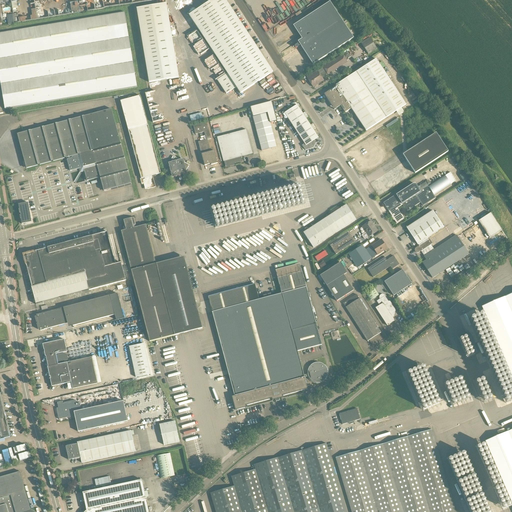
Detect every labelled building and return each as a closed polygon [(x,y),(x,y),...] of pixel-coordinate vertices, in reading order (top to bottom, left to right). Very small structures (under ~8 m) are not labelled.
[(240,94),(273,72),(225,0),(212,0),(189,16),(227,74),(217,80),(226,94),(236,87),(240,94)] [(78,2),(70,3),(72,14),(80,13),(78,2)] [(300,46),(313,65),(353,38),(331,3),(293,26),(302,39),(298,42),(299,43),(295,46),(294,46),(294,47),(295,47),(295,48),(296,48),(297,48),(300,46)] [(179,77),(166,4),(137,9),(149,82),(179,77)] [(124,12),(0,33),(0,80),(5,109),(137,87),(124,12)] [(14,14),(11,15),(7,15),(9,25),(15,25),(14,17),(14,14)] [(361,43),(368,54),(377,49),(370,37),(361,43)] [(323,68),(318,72),(307,78),(313,87),(324,81),(322,78),(327,74),(328,75),(347,63),(346,61),(351,56),(348,52),(342,55),(343,56),(323,68)] [(351,109),(366,131),(406,104),(375,59),(336,86),(324,94),(334,110),(340,106),(345,113),(351,109)] [(161,174),(159,169),(140,96),(120,101),(141,178),(140,179),(141,182),(143,182),(144,187),(145,188),(146,189),(148,189),(156,187),(152,176),(161,174)] [(304,144),(302,146),(305,151),(313,148),(316,143),(314,140),(318,138),(297,105),(284,113),(304,144)] [(17,134),(26,169),(31,167),(72,156),(73,158),(67,159),(70,171),(79,169),(80,173),(84,172),(87,181),(98,178),(97,172),(99,172),(104,191),(131,184),(111,109),(17,134)] [(190,116),(191,122),(203,119),(201,113),(190,116)] [(276,147),(267,113),(253,117),(262,151),(276,147)] [(217,163),(214,151),(210,152),(207,140),(211,139),(206,122),(193,126),(195,134),(204,132),(206,141),(198,143),(204,166),(211,164),(211,165),(217,163)] [(246,130),(217,138),(223,162),(224,162),(226,167),(242,163),(241,157),(253,154),(246,130)] [(406,160),(370,184),(379,197),(414,173),(415,173),(448,151),(436,133),(403,155),(406,160)] [(183,159),(180,160),(176,158),(174,161),(168,163),(170,169),(169,171),(171,173),(172,178),(178,177),(181,176),(182,174),(183,175),(184,175),(187,174),(186,171),(186,170),(189,166),(189,165),(184,162),(183,159)] [(434,196),(451,185),(450,184),(456,181),(450,173),(445,176),(445,175),(428,186),(425,182),(418,187),(416,184),(413,184),(396,195),(385,202),(383,203),(388,211),(397,224),(404,219),(397,208),(402,205),(407,212),(420,203),(423,206),(436,198),(434,196)] [(21,219),(22,224),(32,222),(28,203),(18,205),(19,209),(19,210),(19,213),(21,213),(21,215),(20,216),(20,219),(21,219)] [(304,233),(313,248),(335,234),(356,220),(346,205),(325,218),(304,233)] [(418,253),(421,251),(433,244),(429,237),(444,228),(433,211),(406,228),(417,245),(418,244),(419,246),(416,248),(415,248),(415,249),(415,250),(414,250),(415,251),(415,252),(416,253),(417,253),(418,253)] [(489,238),(502,230),(491,213),(478,221),(489,238)] [(156,264),(146,225),(136,227),(134,218),(129,219),(128,218),(126,218),(126,220),(123,220),(126,230),(121,232),(131,271),(149,342),(174,336),(156,264)] [(363,235),(366,239),(376,232),(372,225),(373,224),(371,221),(362,227),(366,233),(363,235)] [(36,304),(126,280),(121,263),(113,234),(98,237),(97,234),(58,245),(23,254),(32,287),(31,287),(36,304)] [(336,255),(355,242),(349,234),(330,246),(336,255)] [(456,236),(424,257),(426,260),(422,263),(432,278),(469,254),(456,236)] [(358,268),(369,261),(370,263),(373,261),(371,259),(387,249),(381,240),(372,246),(372,247),(366,251),(364,247),(350,256),(358,268)] [(315,256),(317,261),(328,255),(325,250),(315,256)] [(390,267),(392,270),(399,265),(393,256),(386,261),(384,258),(367,269),(373,278),(390,267)] [(156,264),(174,336),(202,329),(186,268),(183,257),(156,264)] [(344,275),(347,273),(340,263),(320,276),(336,301),(353,290),(344,275)] [(384,282),(394,296),(412,284),(402,270),(384,282)] [(302,273),(278,279),(282,294),(259,300),(255,285),(208,297),(224,359),(234,396),(231,397),(235,410),(246,408),(246,406),(271,399),(272,401),(273,400),(273,398),(281,396),(281,398),(283,398),(282,396),(308,389),(307,385),(306,385),(304,377),(308,376),(309,377),(309,378),(310,379),(310,380),(311,380),(312,381),(313,382),(314,382),(315,382),(316,382),(317,382),(318,383),(318,382),(319,382),(320,382),(321,382),(322,381),(323,381),(324,380),(325,379),(326,378),(326,377),(327,376),(327,375),(327,374),(327,373),(327,372),(327,371),(327,370),(327,369),(326,368),(326,367),(325,366),(324,366),(324,365),(323,364),(322,364),(321,363),(320,363),(319,363),(318,363),(317,363),(316,363),(315,363),(314,363),(313,364),(312,364),(312,365),(311,365),(310,366),(309,367),(309,368),(308,369),(308,370),(308,371),(308,372),(308,373),(308,374),(308,375),(304,376),(297,351),(322,345),(302,273)] [(374,287),(365,293),(370,301),(379,295),(374,287)] [(124,318),(117,293),(64,308),(36,315),(37,317),(35,317),(36,323),(37,322),(37,324),(38,330),(40,329),(40,331),(45,330),(67,323),(68,327),(115,315),(116,320),(124,318)] [(511,293),(482,307),(511,377),(511,429),(485,441),(511,503),(511,293)] [(381,333),(356,295),(343,303),(367,342),(369,340),(372,346),(382,339),(379,334),(381,333)] [(385,296),(380,299),(377,301),(379,306),(376,308),(387,326),(395,321),(393,318),(394,317),(395,310),(390,302),(388,301),(386,298),(385,296)] [(331,333),(332,339),(333,340),(340,338),(338,331),(331,333)] [(470,334),(466,336),(474,355),(478,353),(470,334)] [(67,352),(64,340),(43,344),(45,357),(46,357),(48,367),(47,367),(49,376),(48,377),(49,380),(50,379),(52,387),(71,382),(73,389),(98,384),(92,357),(58,365),(56,354),(67,352)] [(136,377),(150,374),(144,344),(129,347),(136,377)] [(0,394),(0,439),(10,437),(0,394)] [(63,403),(63,401),(57,403),(58,408),(56,408),(59,419),(70,417),(72,418),(75,418),(78,432),(127,421),(123,402),(82,411),(80,403),(77,404),(76,401),(63,403)] [(339,416),(342,425),(350,423),(350,425),(353,424),(353,422),(360,420),(357,410),(358,410),(357,410),(357,409),(356,409),(355,409),(356,409),(348,411),(340,414),(340,413),(340,414),(339,414),(339,415),(339,416)] [(179,442),(175,421),(171,422),(171,419),(159,422),(164,445),(179,442)] [(351,511),(455,511),(431,430),(335,458),(351,511)] [(82,463),(127,453),(135,451),(131,431),(123,433),(77,443),(77,445),(67,447),(68,454),(67,454),(67,457),(69,457),(69,459),(80,457),(82,463)] [(231,477),(232,480),(234,486),(210,493),(215,511),(345,511),(326,444),(254,465),(255,470),(231,477)] [(171,477),(167,454),(156,456),(161,479),(171,477)] [(0,511),(35,511),(32,510),(31,511),(20,472),(0,477),(0,511)] [(148,511),(142,480),(117,485),(112,486),(112,483),(122,480),(120,472),(95,478),(98,485),(105,484),(105,488),(83,493),(87,511),(85,511),(148,511)]
